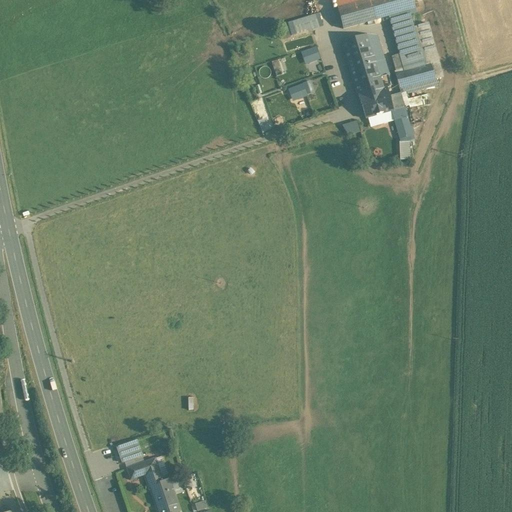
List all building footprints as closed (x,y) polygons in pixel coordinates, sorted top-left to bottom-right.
[(341,0),(334,0),(337,8),(343,7),(341,0)] [(428,23),(413,27),(410,14),(416,13),(412,0),(367,0),(343,7),(337,8),(343,29),(391,16),(402,54),(392,57),(396,75),(395,75),(399,90),(443,78),(428,23)] [(312,19),(288,27),(291,35),(322,25),(318,14),(311,16),(312,19)] [(366,36),(342,43),(355,85),(379,77),(379,78),(388,75),(376,37),(366,36)] [(315,46),(299,52),(304,64),(319,59),(315,46)] [(388,75),(379,78),(382,89),(386,88),(390,87),(388,75)] [(379,77),(355,85),(359,96),(382,89),(379,78),(379,77)] [(291,101),(314,92),(309,80),(286,89),(291,101)] [(359,96),(358,96),(365,119),(375,116),(378,125),(385,123),(385,125),(388,124),(388,122),(393,121),(391,112),(393,111),(386,88),(382,89),(359,96)] [(393,111),(391,112),(393,121),(395,120),(398,131),(408,128),(403,108),(393,111)] [(409,142),(399,143),(400,161),(410,160),(409,142)] [(134,441),(117,447),(122,463),(140,457),(134,441)] [(158,470),(154,459),(127,468),(131,479),(145,474),(153,497),(165,493),(163,485),(162,485),(157,470),(158,470)] [(165,493),(153,497),(158,511),(178,511),(179,511),(172,491),(165,493)] [(205,500),(193,503),(195,511),(207,507),(205,500)]
